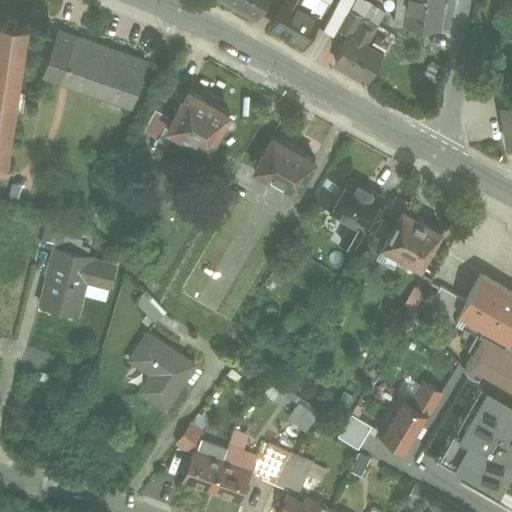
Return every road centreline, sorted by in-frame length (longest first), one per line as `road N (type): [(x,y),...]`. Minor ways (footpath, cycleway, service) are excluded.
road 1 (tertiary): [(438,154),(143,0)]
road 2 (residential): [(461,0),(438,154)]
road 3 (residential): [(0,475),(136,511)]
